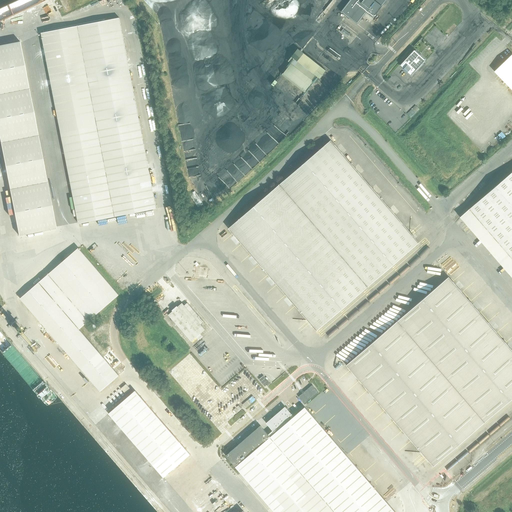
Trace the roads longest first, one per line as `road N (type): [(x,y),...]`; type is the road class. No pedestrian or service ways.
road 1 (unclassified): [(311,359),(212,442),(194,442),(112,341),(120,307),(166,266)]
road 2 (unknown): [(30,28),(114,9),(125,17),(163,205),(166,227),(158,235)]
road 3 (unknown): [(70,237),(30,28)]
road 4 (unclassified): [(311,359),(460,234)]
road 5 (unclassified): [(204,234),(344,99)]
road 6 (unclassified): [(460,234),(344,99)]
road 7 (unknown): [(320,125),(379,173),(444,247)]
road 8 (unclassified): [(421,489),(311,359)]
road 9 (unclassified): [(371,69),(388,90),(409,91),(469,28),(469,10),(459,0)]
road 10 (unclassified): [(311,359),(204,234)]
road 11 (unknown): [(86,408),(24,332),(11,282)]
road 12 (unknown): [(257,511),(208,457),(162,497)]
road 13 (unclassified): [(246,360),(166,266)]
